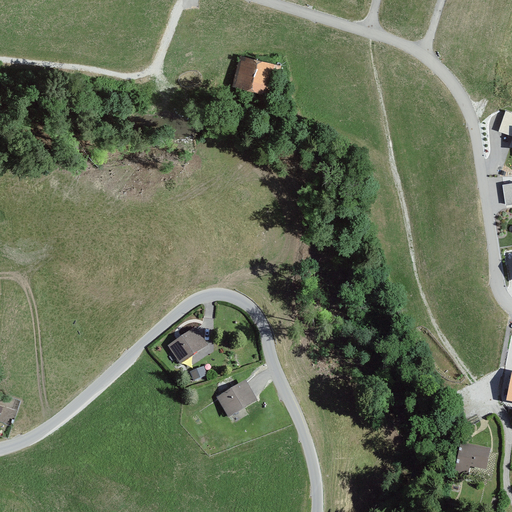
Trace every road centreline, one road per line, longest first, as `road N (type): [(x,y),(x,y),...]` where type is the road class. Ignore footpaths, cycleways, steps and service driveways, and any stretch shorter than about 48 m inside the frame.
road 1 (residential): [(0,448),(53,424),(183,304),(214,291),(243,301),(263,326),(315,466),(317,511)]
road 2 (residential): [(263,0),(397,41),(452,84),(473,126),(496,279),(511,307)]
road 3 (track): [(268,113),(383,159),(397,183),(420,294),(480,392)]
road 4 (track): [(189,0),(158,63),(134,77),(0,59)]
